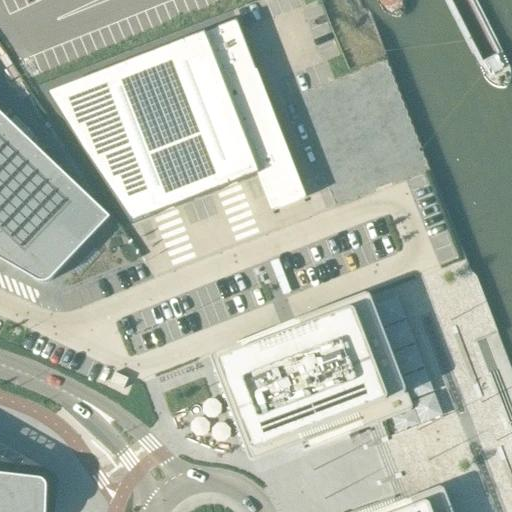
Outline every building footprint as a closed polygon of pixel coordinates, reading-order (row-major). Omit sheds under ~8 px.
[(237,21),(47,95),(131,224),(181,205),(210,194),(259,176),(268,199),(272,211),(306,198),(301,187),(241,30),(237,21)] [(0,247),(34,280),(36,281),(38,283),(41,283),(43,283),(46,283),(48,282),(50,281),(52,279),(89,241),(111,218),(0,112),(0,247)] [(211,357),(211,358),(211,359),(211,360),(214,367),(237,428),(245,449),(246,452),(247,455),(248,456),(248,458),(249,459),(249,460),(250,460),(250,461),(251,461),(252,461),(253,461),(269,456),(274,454),(286,450),(287,449),(330,432),(333,440),(395,417),(406,413),(409,411),(410,411),(411,411),(411,410),(412,409),(412,408),(412,407),(412,406),(408,396),(399,372),(374,305),(371,299),(371,298),(370,297),(369,296),(368,296),(367,296),(366,296),(302,320),(222,351),(215,354),(213,354),(212,355),(211,355),(211,356),(211,357)] [(115,373),(110,383),(124,389),(128,379),(115,373)] [(0,511),(47,511),(48,489),(48,488),(48,486),(47,484),(46,483),(45,482),(43,481),(42,480),(40,480),(13,477),(13,476),(13,475),(13,474),(12,473),(11,472),(10,471),(9,471),(8,470),(7,470),(6,471),(5,471),(4,472),(3,472),(2,473),(2,474),(2,475),(0,475),(0,511)] [(452,511),(445,492),(444,490),(443,489),(442,489),(441,489),(440,489),(422,495),(378,511),(367,511),(366,508),(354,511),(452,511)]
